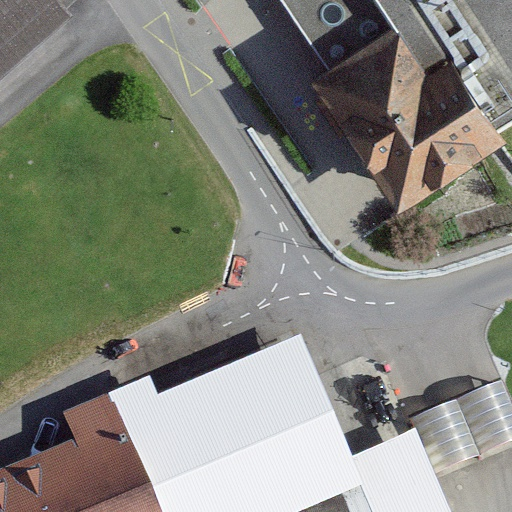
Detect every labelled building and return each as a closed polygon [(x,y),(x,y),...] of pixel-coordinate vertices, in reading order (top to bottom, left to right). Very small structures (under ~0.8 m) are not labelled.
[(70,0),(0,0),(0,102),(93,27),(70,0)] [(511,0),(270,0),(315,66),(404,198),(510,124),(501,112),(511,104),(511,0)] [(322,347),(0,475),(0,511),(301,511),(376,482),(322,347)] [(511,377),(418,406),(435,465),(511,442),(511,377)] [(376,482),(301,511),(448,511),(429,461),(376,482)]
